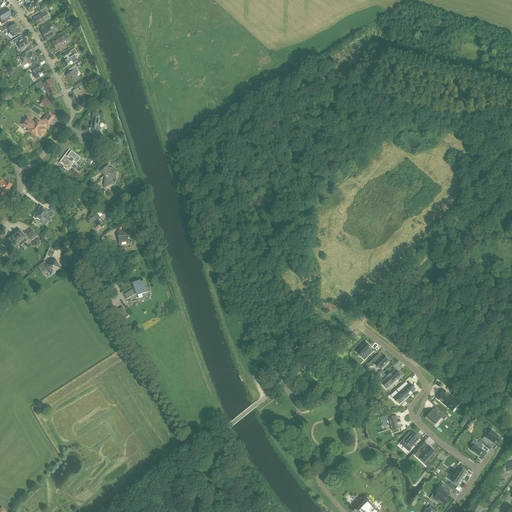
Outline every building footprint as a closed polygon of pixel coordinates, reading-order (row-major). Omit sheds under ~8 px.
[(25,5),(29,12),(40,6),(37,3),(41,1),(40,0),(27,0),(29,3),(25,5)] [(33,18),(38,26),(50,19),(45,11),(48,10),(46,7),(40,11),(42,13),(33,18)] [(0,17),(0,22),(1,25),(10,19),(9,17),(11,15),(7,8),(1,11),(0,9),(0,17),(0,18),(0,17)] [(11,32),(9,33),(13,37),(21,32),(16,23),(13,25),(11,22),(2,27),(0,29),(2,32),(8,28),(11,32)] [(42,33),(47,40),(54,36),(51,31),(54,29),(51,24),(45,27),(47,30),(42,33)] [(58,47),(60,51),(66,47),(64,44),(70,40),(65,33),(51,42),(54,47),(55,46),(57,48),(58,47)] [(20,47),(21,50),(29,46),(24,38),(22,40),(20,36),(13,40),(18,49),(20,47)] [(62,62),(65,67),(72,63),(73,64),(78,61),(74,55),(77,53),(75,49),(70,52),(69,51),(62,55),(65,60),(62,62)] [(26,67),(27,67),(28,66),(29,66),(31,63),(33,62),(33,63),(38,60),(35,56),(34,56),(32,53),(31,54),(29,51),(20,56),(24,62),(23,63),(23,64),(23,65),(24,66),(25,67),(26,67)] [(33,74),(37,80),(46,74),(43,68),(40,70),(37,65),(31,69),(33,72),(34,73),(33,74)] [(69,80),(72,84),(79,79),(75,74),(79,72),(75,66),(67,71),(69,73),(66,75),(69,80)] [(73,91),(78,99),(84,95),(84,96),(89,93),(87,90),(90,88),(87,82),(86,83),(85,83),(90,80),(88,77),(84,80),(73,87),(75,90),(73,91)] [(48,93),(49,95),(56,90),(55,89),(51,83),(53,82),(51,78),(42,84),(41,82),(35,85),(38,91),(44,88),(48,93)] [(40,104),(44,107),(50,103),(47,98),(41,102),(42,103),(40,104)] [(42,120),(48,124),(54,116),(48,112),(42,120)] [(92,142),(100,143),(99,142),(103,139),(102,138),(104,137),(103,136),(104,134),(105,132),(105,131),(105,129),(106,129),(106,126),(106,124),(104,125),(103,123),(102,122),(101,121),(99,120),(99,115),(93,114),(90,130),(94,136),(92,137),(92,142)] [(28,130),(35,136),(38,133),(42,135),(46,129),(43,127),(44,125),(36,119),(34,123),(27,118),(23,123),(30,128),(28,130)] [(75,170),(77,166),(78,165),(76,163),(80,158),(69,149),(65,155),(67,157),(65,159),(63,157),(59,162),(62,164),(62,165),(64,166),(63,167),(68,171),(71,167),(75,170)] [(105,185),(107,185),(110,182),(112,185),(115,182),(116,178),(118,178),(118,173),(117,171),(115,172),(112,167),(111,167),(111,166),(108,166),(102,171),(105,175),(104,177),(106,178),(105,185)] [(5,182),(0,178),(0,187),(1,188),(0,190),(0,196),(3,198),(12,185),(6,181),(5,182)] [(35,216),(42,221),(41,223),(45,225),(48,221),(47,220),(49,217),(50,218),(51,217),(53,215),(52,214),(53,213),(49,211),(48,212),(40,207),(35,216)] [(93,221),(97,226),(99,225),(101,228),(106,223),(104,220),(103,221),(104,220),(101,217),(103,215),(100,211),(97,214),(95,211),(86,218),(90,224),(93,221)] [(72,218),(75,222),(81,217),(78,214),(72,218)] [(37,236),(31,229),(26,234),(31,240),(37,236)] [(16,234),(13,236),(10,239),(9,239),(9,240),(10,240),(14,246),(15,246),(18,243),(20,246),(24,243),(22,240),(25,238),(26,237),(25,237),(20,231),(16,234)] [(117,232),(119,245),(121,244),(121,242),(126,241),(127,244),(131,243),(130,232),(124,233),(124,231),(117,232)] [(50,273),(51,274),(59,268),(54,260),(46,264),(44,262),(38,267),(42,273),(47,270),(47,271),(48,273),(50,273)] [(132,283),(134,288),(124,294),(127,299),(136,293),(136,296),(148,292),(144,280),(140,282),(140,280),(132,283)] [(114,312),(120,321),(128,316),(123,307),(114,312)] [(371,347),(366,343),(356,353),(361,357),(363,355),(366,358),(364,360),(374,350),(371,352),(369,351),(367,353),(366,352),(371,347)] [(377,366),(378,367),(381,369),(389,361),(383,355),(380,359),(377,356),(369,364),(372,367),(375,364),(377,366)] [(401,376),(399,373),(396,370),(396,369),(391,374),(390,373),(391,374),(388,376),(387,376),(388,377),(381,383),(382,383),(385,386),(387,389),(388,389),(389,388),(401,377),(401,376),(402,376),(402,375),(401,376)] [(410,384),(409,384),(409,385),(406,387),(404,384),(403,384),(394,393),(400,400),(402,398),(403,400),(409,395),(410,396),(413,393),(412,393),(415,390),(411,386),(410,384)] [(447,406),(448,404),(451,406),(450,406),(451,407),(452,407),(454,409),(459,403),(457,402),(444,390),(437,398),(444,404),(447,406)] [(428,391),(426,398),(432,400),(434,393),(428,391)] [(436,407),(433,410),(433,409),(425,418),(425,419),(428,416),(436,423),(436,424),(441,418),(444,420),(447,416),(436,407)] [(391,428),(392,428),(393,431),(401,428),(399,424),(400,424),(398,420),(397,416),(394,417),(393,414),(380,418),(381,420),(385,419),(386,422),(389,421),(391,427),(391,428)] [(486,437),(487,438),(485,440),(484,440),(491,445),(491,444),(493,442),(494,440),(496,441),(499,437),(489,430),(486,435),(488,436),(486,437)] [(413,434),(410,432),(405,437),(406,437),(400,443),(407,449),(410,446),(411,448),(410,449),(411,449),(420,438),(419,439),(417,438),(418,438),(413,434)] [(481,449),(483,446),(477,441),(475,444),(474,444),(472,447),(474,449),(472,452),(479,456),(483,450),(481,449)] [(417,452),(418,452),(424,458),(422,460),(426,463),(428,461),(436,453),(431,449),(432,449),(430,447),(426,451),(421,446),(417,452)] [(451,467),(449,470),(462,479),(467,473),(459,467),(456,471),(451,467)] [(462,479),(449,470),(447,473),(453,476),(450,480),(451,481),(458,486),(462,479)] [(444,484),(442,482),(440,486),(438,485),(434,489),(436,491),(432,497),(441,504),(445,498),(443,496),(446,491),(442,488),(444,484)] [(373,502),(372,503),(368,498),(361,505),(360,504),(358,503),(356,504),(355,505),(354,507),(356,509),(355,509),(354,509),(354,510),(353,511),(354,511),(353,511),(356,511),(357,511),(356,511),(387,511),(376,500),(373,502)] [(469,511),(478,511),(480,510),(477,508),(479,505),(476,503),(469,511)]
